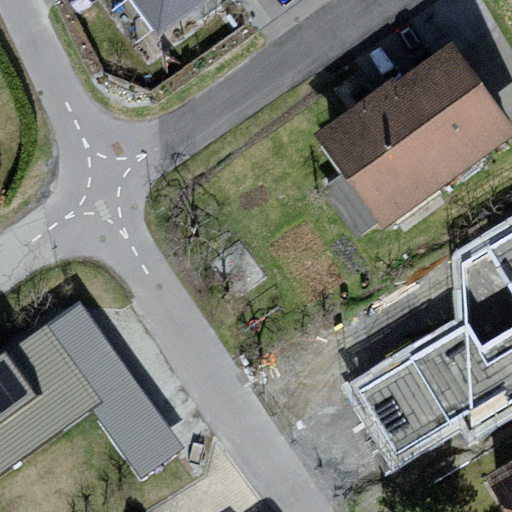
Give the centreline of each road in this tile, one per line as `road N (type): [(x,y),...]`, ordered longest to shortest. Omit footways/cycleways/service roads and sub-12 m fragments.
road 1 (residential): [(307,511),(157,293),(106,184)]
road 2 (residential): [(106,184),(370,0)]
road 3 (residential): [(106,184),(19,0)]
road 4 (residential): [(0,260),(106,184)]
